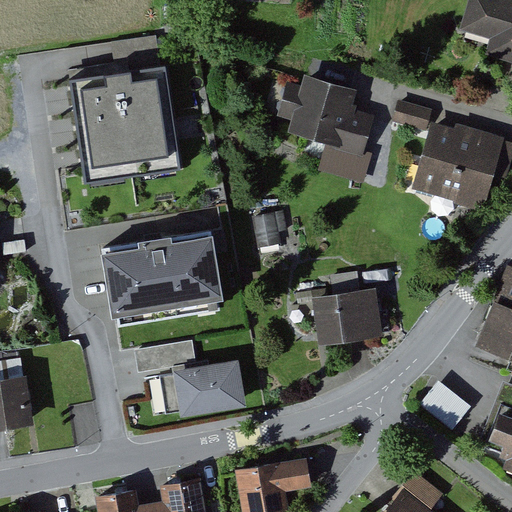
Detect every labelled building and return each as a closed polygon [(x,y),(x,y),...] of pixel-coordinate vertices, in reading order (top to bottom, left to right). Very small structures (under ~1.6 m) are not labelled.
[(511,0),(478,0),(465,46),(511,59),(511,0)] [(165,63),(68,69),(85,185),(185,171),(165,63)] [(369,96),(311,75),(292,126),(349,148),(369,96)] [(400,97),(394,115),(428,126),(434,107),(400,97)] [(511,156),(511,141),(441,124),(425,191),(499,210),(511,156)] [(217,229),(106,247),(117,314),(227,297),(217,229)] [(511,276),(489,337),(511,346),(511,276)] [(380,285),(322,291),(327,337),(384,332),(380,285)] [(179,369),(187,415),(252,405),(244,358),(179,369)] [(37,367),(0,372),(0,420),(43,414),(37,367)] [(511,370),(502,397),(509,400),(492,446),(511,453),(511,370)] [(440,376),(421,400),(454,426),(473,403),(440,376)] [(257,511),(295,506),(291,486),(318,481),(313,453),(244,464),(251,511),(257,511)] [(441,511),(452,497),(421,474),(392,511),(441,511)] [(145,490),(101,496),(103,511),(213,511),(208,476),(171,481),(173,499),(147,503),(145,490)]
